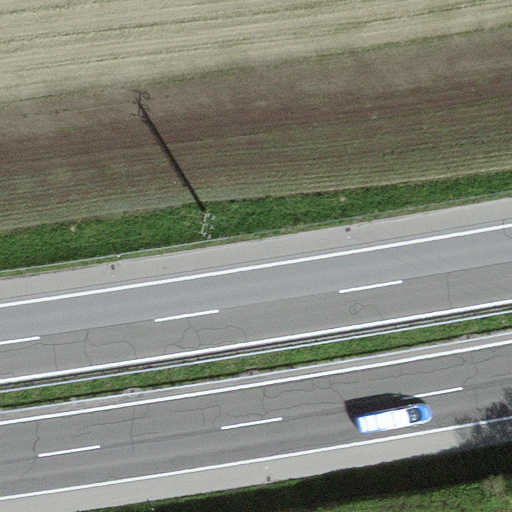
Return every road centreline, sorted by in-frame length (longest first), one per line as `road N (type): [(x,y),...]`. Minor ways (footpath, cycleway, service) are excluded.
road 1 (motorway): [(511,262),(0,344)]
road 2 (motorway): [(0,458),(511,377)]
